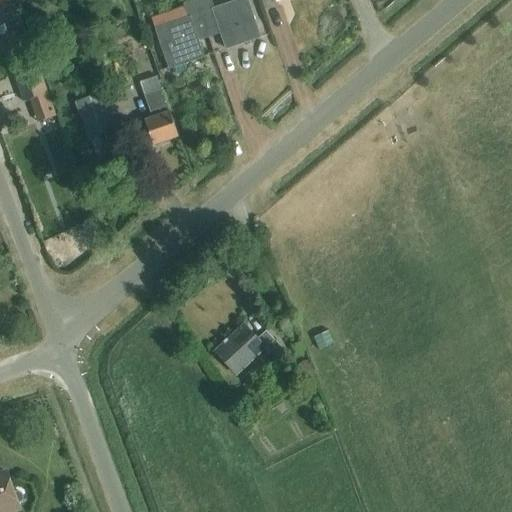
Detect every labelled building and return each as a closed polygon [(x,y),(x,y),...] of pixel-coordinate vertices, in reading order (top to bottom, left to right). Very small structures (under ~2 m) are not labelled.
[(0,0),(0,22),(22,13),(16,0),(0,0)] [(225,48),(259,37),(246,0),(239,0),(212,9),(208,0),(198,0),(183,5),(187,18),(156,28),(169,67),(200,57),(194,38),(219,30),(225,48)] [(33,54),(24,28),(7,35),(16,60),(33,54)] [(157,77),(140,82),(144,97),(162,91),(157,77)] [(36,97),(35,81),(23,81),(24,97),(36,97)] [(48,81),(32,86),(45,124),(61,119),(48,81)] [(0,93),(0,116),(2,121),(21,114),(12,89),(0,93)] [(162,91),(144,97),(152,118),(144,121),(154,147),(178,138),(162,91)] [(78,102),(91,140),(113,133),(100,94),(78,102)] [(60,129),(50,131),(57,170),(67,168),(60,129)] [(50,241),(65,267),(97,248),(81,222),(50,241)] [(268,354),(278,345),(266,332),(257,340),(244,326),(216,352),(236,375),(265,350),(268,354)] [(0,475),(0,511),(12,511),(19,510),(17,505),(21,503),(23,499),(22,494),(17,492),(13,493),(6,473),(0,475)]
